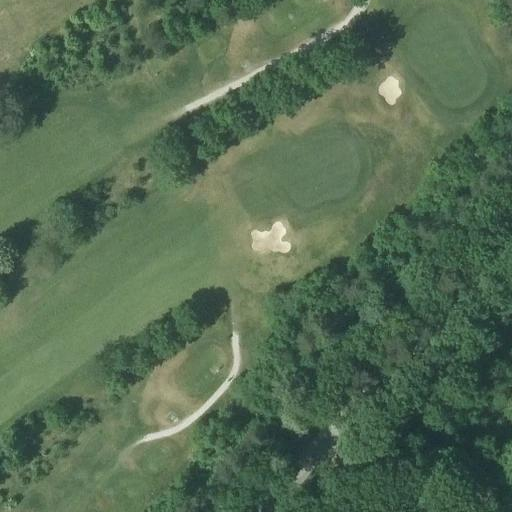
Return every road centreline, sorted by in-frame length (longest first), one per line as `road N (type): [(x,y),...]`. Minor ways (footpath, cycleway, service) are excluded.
road 1 (unclassified): [(260,511),(511,228)]
road 2 (track): [(466,511),(322,441)]
